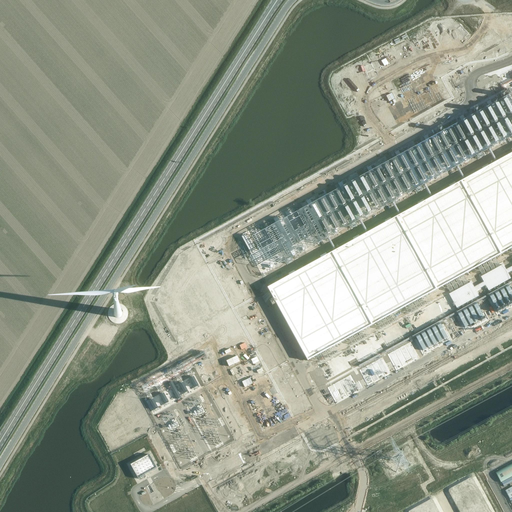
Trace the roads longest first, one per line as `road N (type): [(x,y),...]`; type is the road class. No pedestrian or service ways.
road 1 (unclassified): [(0,465),(292,0)]
road 2 (trunk): [(277,0),(0,441)]
